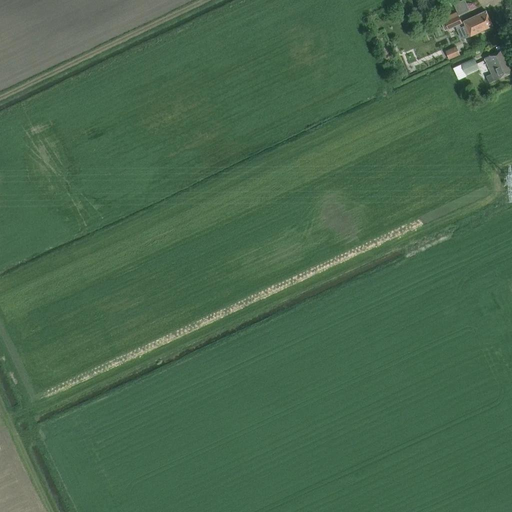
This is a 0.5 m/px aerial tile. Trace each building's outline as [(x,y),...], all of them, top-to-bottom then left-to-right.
[(423,11),(425,14),(434,10),(432,5),(431,6),(429,1),(416,7),(418,13),(423,11)] [(461,20),(457,12),(443,18),(449,30),(463,24),(461,20)] [(464,40),(470,37),(492,26),(486,12),(464,22),(465,26),(457,30),(461,39),(464,40)] [(456,47),(445,52),(449,60),(460,55),(456,47)] [(486,77),(489,83),(511,72),(502,51),(484,59),(492,74),(486,77)] [(466,75),(479,69),(475,58),(461,65),(466,75)]
